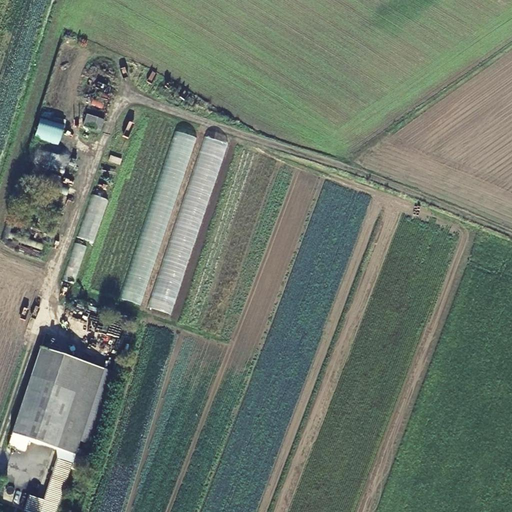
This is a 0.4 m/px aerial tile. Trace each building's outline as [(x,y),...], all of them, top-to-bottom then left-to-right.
[(46,106),(69,112),(84,54),(61,48),(46,106)] [(100,132),(104,120),(86,114),(82,126),(100,132)] [(34,138),(58,145),(64,124),(40,117),(34,138)] [(94,242),(106,199),(90,194),(78,238),(94,242)] [(71,282),(83,246),(74,243),(62,279),(71,282)] [(13,434),(19,435),(75,454),(79,441),(101,368),(41,348),(13,434)] [(31,511),(52,511),(67,460),(58,457),(45,499),(31,495),(26,510),(31,511)] [(67,460),(52,511),(57,511),(73,462),(67,460)]
